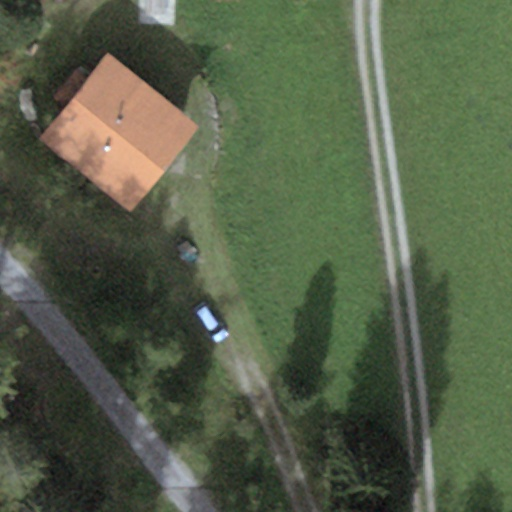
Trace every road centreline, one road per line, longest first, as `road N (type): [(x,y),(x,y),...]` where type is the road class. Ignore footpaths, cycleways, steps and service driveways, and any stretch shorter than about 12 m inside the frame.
road 1 (track): [(423,511),(405,310),(362,0)]
road 2 (track): [(0,264),(208,511)]
